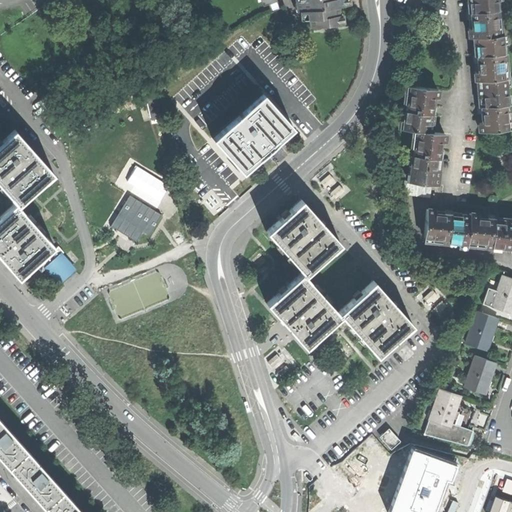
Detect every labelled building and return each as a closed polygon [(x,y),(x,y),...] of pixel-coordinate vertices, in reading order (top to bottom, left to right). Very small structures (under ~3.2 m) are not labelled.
[(270,4),(272,12),(279,9),(275,0),(261,0),(264,6),(270,4)] [(309,18),(310,26),(343,22),(342,14),(339,14),(338,6),(350,5),(349,0),(296,0),(297,3),(300,3),(301,10),(302,19),(309,18)] [(469,0),(470,8),(472,28),(469,28),(470,37),(475,36),(497,34),(496,16),(498,16),(496,0),(469,0)] [(497,34),(475,36),(476,53),(478,71),(475,71),(476,80),(479,80),(503,77),(502,60),(504,59),(502,34),(497,34)] [(480,123),(481,132),(508,129),(506,111),(509,111),(506,77),(503,77),(479,80),(480,96),(482,96),(483,101),(483,106),(481,106),(482,123),(480,123)] [(402,128),(417,130),(429,131),(432,107),(434,97),(436,97),(437,89),(410,85),(407,103),(405,103),(402,128)] [(262,94),(213,138),(243,171),(268,148),(292,127),(262,94)] [(14,129),(0,142),(0,184),(15,201),(17,204),(54,173),(14,129)] [(412,147),(408,181),(432,184),(435,184),(437,167),(435,167),(436,162),(436,158),(439,158),(441,141),(443,142),(444,133),(429,131),(417,130),(415,148),(412,147)] [(408,181),(404,180),(402,194),(430,197),(432,184),(408,181)] [(130,195),(111,225),(136,241),(143,231),(149,234),(161,214),(130,195)] [(301,199),(266,231),(273,239),(274,239),(301,271),(304,274),(340,243),(321,221),(301,199)] [(15,201),(0,214),(0,256),(18,277),(37,260),(53,244),(17,204),(15,201)] [(426,209),(424,236),(442,238),(441,240),(467,243),(467,240),(485,242),(485,244),(511,247),(511,219),(504,219),(504,221),(498,220),(494,220),(494,218),(478,216),(478,214),(469,213),(469,215),(454,214),(435,212),(435,210),(426,209)] [(54,245),(53,244),(37,260),(42,264),(38,267),(40,268),(43,270),(46,268),(59,283),(75,269),(62,253),(64,252),(58,246),(56,248),(53,246),(54,245)] [(301,271),(266,303),(284,323),(305,347),(340,314),(337,312),(304,274),(301,271)] [(488,287),(482,303),(511,313),(511,277),(502,274),(497,290),(488,287)] [(373,279),(337,312),(340,314),(376,355),(403,331),(404,331),(413,324),(393,301),(373,279)] [(477,310),(466,342),(487,349),(492,333),(498,318),(477,310)] [(475,355),(464,386),(485,394),(491,376),(496,362),(475,355)] [(440,387),(428,419),(449,427),(451,422),(453,417),(457,418),(459,411),(455,409),(458,401),(461,395),(440,387)] [(0,419),(0,456),(7,465),(26,449),(0,419)] [(428,419),(424,433),(467,445),(472,430),(451,422),(449,427),(428,419)] [(389,429),(381,436),(391,447),(399,441),(389,429)] [(413,448),(389,511),(433,511),(446,477),(450,478),(455,464),(413,448)] [(62,490),(26,449),(7,465),(21,481),(45,506),(62,490)] [(82,511),(62,490),(45,506),(49,511),(82,511)] [(503,511),(508,500),(494,495),(487,511),(503,511)] [(511,511),(511,501),(508,500),(503,511),(511,511)]
